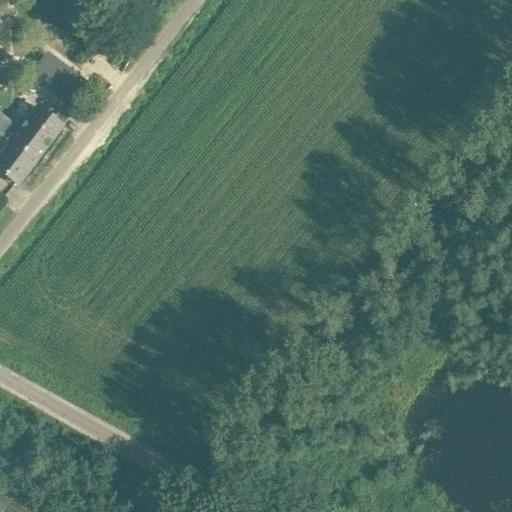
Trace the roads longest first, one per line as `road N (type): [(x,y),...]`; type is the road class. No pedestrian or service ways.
road 1 (track): [(198,494),(511,127)]
road 2 (unclassified): [(0,244),(195,0)]
road 3 (unclassified): [(227,511),(0,378)]
